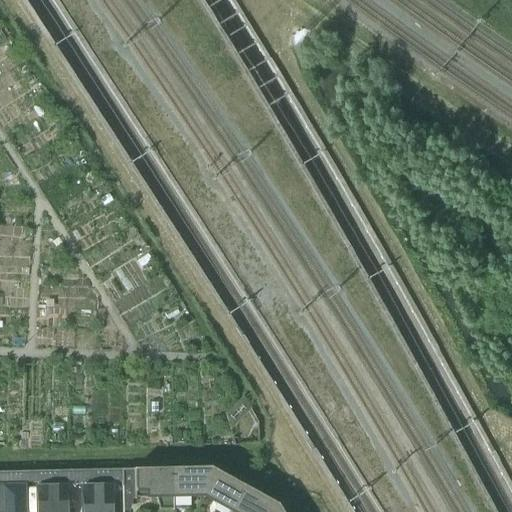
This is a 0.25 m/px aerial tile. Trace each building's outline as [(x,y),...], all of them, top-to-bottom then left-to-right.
[(51,0),(157,162),(261,323),(341,451),(379,511),(383,511),(345,449),(264,321),(160,160),(56,0),(20,0),(24,6),(135,176),(239,337),(319,464),(348,511),(353,511),(323,462),(242,335),(138,174),(28,4),(25,0),(51,0)] [(227,0),(257,47),(290,103),(323,159),(355,214),(387,270),(419,326),(450,383),(481,440),(511,496),(511,487),(485,438),(454,381),(422,324),(391,268),(359,212),(327,157),(294,101),(260,45),(232,0),(197,0),(202,7),(234,61),(268,116),(301,172),(333,227),(364,283),(396,339),(428,395),(459,452),(489,509),(491,511),(495,511),(493,507),(462,450),(431,393),(400,337),(368,281),(336,225),(304,170),(271,114),(238,59),(205,5),(201,0),(227,0)] [(172,511),(173,511),(172,469),(122,470),(122,481),(123,511),(130,511),(131,500),(135,500),(135,499),(146,499),(146,500),(148,500),(148,498),(155,498),(159,511),(172,510),(172,511)] [(202,499),(203,499),(210,469),(172,469),(173,511),(173,510),(186,510),(189,497),(202,497),(202,499)] [(229,511),(244,487),(210,469),(203,499),(204,498),(215,504),(212,511),(229,511)] [(0,472),(0,483),(122,481),(122,470),(94,471),(0,472)] [(0,511),(24,511),(24,486),(3,486),(3,500),(0,500),(0,511)] [(271,511),(277,505),(244,487),(229,511),(271,511)] [(83,492),(82,511),(113,511),(113,492),(83,492)] [(39,511),(69,511),(69,493),(40,493),(39,511)]
